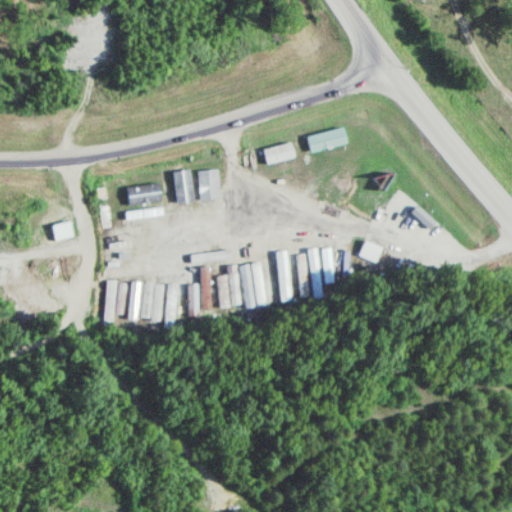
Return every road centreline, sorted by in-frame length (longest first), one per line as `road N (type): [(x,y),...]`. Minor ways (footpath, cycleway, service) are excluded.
road 1 (secondary): [(0,158),(69,158),(221,121),(384,68)]
road 2 (primary): [(511,216),(384,68),(340,0)]
